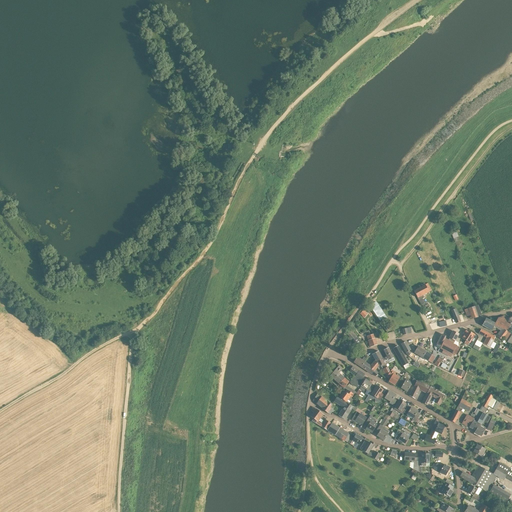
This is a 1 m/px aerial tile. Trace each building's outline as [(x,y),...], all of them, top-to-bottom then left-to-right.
[(421,296),(429,292),(431,291),(427,284),(425,285),(416,290),(415,288),(412,289),(414,291),(417,298),(421,296)] [(378,319),(385,316),(378,299),(371,302),(378,319)] [(464,308),(467,315),(470,314),(471,317),(482,313),(478,303),(464,308)] [(461,321),(456,309),(451,311),(456,323),(461,321)] [(496,321),(495,324),(498,325),(497,328),(501,331),(498,335),(498,334),(498,335),(497,334),(496,337),(502,340),(507,333),(507,331),(509,329),(511,324),(507,323),(498,318),(496,321)] [(498,325),(495,324),(491,321),(485,319),(482,326),(491,331),(494,326),(497,328),(498,325)] [(466,329),(463,335),(464,335),(462,339),(465,341),(464,343),(468,345),(474,335),(466,329)] [(361,343),(356,337),(351,330),(346,334),(352,341),(357,346),(361,343)] [(490,347),(495,337),(481,330),(479,334),(487,338),(483,344),(490,347)] [(449,338),(448,341),(443,350),(442,353),(447,355),(448,353),(452,355),(453,353),(456,354),(459,348),(456,347),(452,344),(453,343),(452,342),(453,340),(455,341),(458,334),(453,331),(449,338)] [(446,336),(442,334),(436,345),(440,347),(446,336)] [(370,347),(377,345),(375,338),(374,339),(368,341),(370,347)] [(417,359),(419,356),(414,353),(414,352),(412,349),(410,350),(405,342),(401,344),(406,353),(408,356),(412,359),(415,362),(415,361),(417,359)] [(393,348),(403,366),(407,363),(397,346),(393,348)] [(422,358),(428,361),(431,355),(418,347),(414,352),(414,353),(419,356),(422,358)] [(387,357),(383,359),(386,364),(388,363),(394,361),(388,348),(384,350),(387,357)] [(372,355),(375,360),(376,362),(382,359),(378,351),(372,355)] [(354,362),(361,367),(364,362),(367,358),(366,357),(365,358),(364,357),(362,360),(357,357),(354,362)] [(390,371),(388,368),(387,368),(386,366),(385,365),(386,364),(383,359),(382,359),(376,362),(378,366),(379,367),(381,366),(382,369),(383,368),(384,370),(382,371),(386,377),(390,371)] [(370,366),(364,362),(361,367),(371,374),(372,374),(375,370),(378,366),(376,362),(375,360),(370,366)] [(339,366),(330,376),(335,380),(339,375),(338,374),(342,369),(339,366)] [(355,376),(359,371),(353,367),(349,372),(355,376)] [(390,371),(386,377),(390,379),(388,382),(395,386),(399,378),(396,376),(397,374),(391,370),(390,371)] [(357,387),(364,374),(359,371),(355,376),(354,377),(354,378),(353,377),(350,382),(350,384),(353,386),(357,387)] [(335,380),(339,384),(344,379),(339,375),(335,380)] [(411,385),(414,386),(417,381),(413,378),(411,382),(406,379),(401,388),(407,392),(411,385)] [(349,383),(344,379),(339,384),(344,388),(346,385),(349,383)] [(365,380),(361,386),(367,390),(365,394),(368,396),(372,389),(369,387),(371,384),(371,383),(372,383),(371,382),(370,381),(369,381),(368,382),(365,380)] [(417,381),(414,386),(409,396),(415,399),(417,394),(419,390),(427,394),(430,387),(417,381)] [(344,388),(346,390),(353,394),(354,395),(355,396),(357,393),(346,385),(344,388)] [(375,403),(380,403),(380,399),(384,394),(381,392),(382,390),(376,386),(371,395),(375,397),(375,403)] [(437,393),(438,391),(430,387),(427,394),(422,403),(427,405),(431,396),(436,399),(434,402),(439,405),(443,397),(437,393)] [(339,398),(346,402),(350,405),(351,404),(352,397),(354,395),(353,394),(346,390),(345,392),(343,391),(339,398)] [(389,391),(384,398),(390,402),(389,403),(393,406),(397,400),(394,398),(395,395),(389,391)] [(474,401),(464,395),(461,400),(472,405),(474,401)] [(482,413),(483,413),(488,406),(492,398),(492,397),(488,395),(479,410),(477,409),(475,413),(473,412),(470,416),(478,420),(482,413)] [(321,397),(316,404),(322,408),(327,401),(321,397)] [(346,402),(339,398),(337,397),(334,401),(344,408),(339,416),(344,420),(352,407),(350,405),(346,402)] [(496,400),(492,398),(488,406),(491,408),(493,409),(498,400),(496,399),(496,400)] [(404,406),(405,404),(399,400),(395,407),(398,410),(397,411),(403,414),(407,408),(404,406)] [(458,406),(460,407),(468,411),(472,405),(461,400),(458,406)] [(328,414),(330,410),(333,412),(336,408),(335,408),(327,401),(322,408),(321,409),(328,414)] [(311,411),(313,413),(310,417),(313,419),(317,421),(317,422),(322,414),(316,409),(316,410),(313,407),(312,408),(311,411)] [(411,407),(407,415),(413,418),(412,420),(415,422),(420,414),(417,412),(418,411),(411,407)] [(459,412),(456,410),(450,421),(454,423),(456,419),(457,420),(461,413),(459,412)] [(358,423),(362,425),(366,418),(356,412),(351,420),(357,424),(358,423)] [(477,423),(473,420),(472,420),(469,427),(475,431),(479,424),(480,425),(481,424),(485,426),(491,417),(483,413),(482,413),(478,420),(477,423)] [(386,414),(380,425),(384,428),(391,417),(388,415),(386,414)] [(462,423),(469,427),(472,420),(473,420),(473,419),(466,415),(462,423)] [(371,433),(374,429),(376,426),(373,424),(375,420),(369,417),(366,422),(369,424),(366,429),(371,433)] [(325,420),(322,425),(321,427),(327,431),(331,424),(325,420)] [(437,433),(441,434),(444,427),(438,424),(439,423),(435,421),(432,426),(436,428),(435,431),(432,430),(429,436),(426,435),(424,440),(433,444),(436,439),(435,439),(437,433)] [(327,431),(334,435),(339,428),(331,424),(327,431)] [(482,428),(483,426),(480,425),(479,424),(475,431),(474,432),(480,436),(484,430),(482,428)] [(384,428),(380,425),(374,433),(375,433),(375,432),(378,434),(377,436),(383,440),(387,434),(382,431),(384,428)] [(334,435),(339,438),(342,432),(343,432),(343,431),(339,428),(334,435)] [(344,441),(348,435),(348,434),(343,431),(343,432),(342,432),(339,438),(344,441)] [(404,444),(409,437),(399,431),(394,439),(399,442),(400,441),(404,444)] [(353,438),(351,437),(347,443),(353,446),(355,443),(359,445),(362,439),(356,435),(353,438)] [(373,459),(377,461),(380,455),(375,452),(373,456),(368,453),(373,445),(366,441),(360,450),(367,454),(367,455),(373,459)] [(470,455),(474,458),(479,460),(480,456),(481,456),(485,450),(477,445),(474,452),(472,451),(470,455)] [(418,466),(425,465),(425,463),(429,463),(428,454),(421,455),(422,458),(418,458),(418,466)] [(442,467),(436,464),(434,469),(445,475),(450,468),(444,465),(442,467)] [(496,476),(494,474),(478,465),(475,470),(479,472),(478,472),(484,476),(478,487),(487,492),(496,476)] [(479,472),(475,470),(471,477),(462,472),(460,476),(462,478),(478,487),(484,476),(478,472),(479,472)] [(450,490),(452,487),(446,483),(440,493),(444,495),(445,494),(449,497),(453,491),(450,490)] [(506,502),(511,493),(493,483),(488,492),(506,502)] [(471,498),(474,499),(479,502),(482,498),(475,493),(477,490),(470,486),(467,492),(473,496),(471,498)] [(451,511),(453,509),(441,502),(436,510),(439,511),(451,511)]
